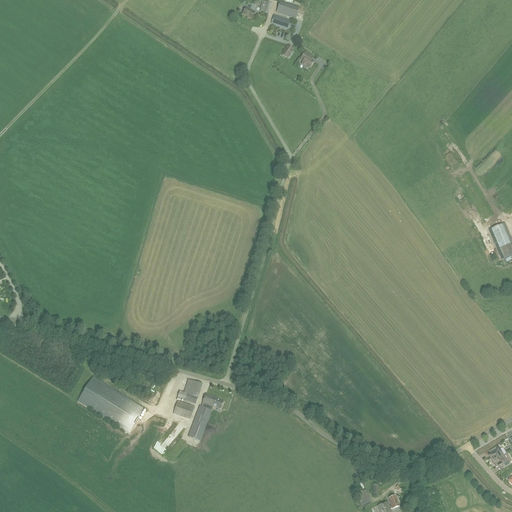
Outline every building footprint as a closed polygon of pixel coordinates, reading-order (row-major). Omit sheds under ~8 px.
[(268,14),(271,4),(263,1),(260,11),(268,14)] [(296,19),(299,9),(280,3),(276,13),(296,19)] [(243,15),(252,19),(255,13),(253,12),(256,6),(252,4),(249,10),(246,8),(243,15)] [(288,30),(291,21),(274,15),(271,25),(288,30)] [(287,45),(281,55),(288,59),(294,49),(287,45)] [(308,67),(310,68),(314,62),(311,60),(313,57),(305,52),(300,60),(303,61),(302,64),(307,68),(308,67)] [(511,255),(511,240),(504,222),(488,229),(502,260),(511,255)] [(144,410),(105,385),(93,377),(78,401),(129,434),(144,410)] [(177,398),(196,405),(203,385),(188,380),(184,393),(179,392),(177,398)] [(206,394),(201,407),(212,411),(214,406),(221,409),(224,402),(217,399),(218,398),(206,394)] [(190,420),(194,407),(178,401),(174,414),(190,420)] [(200,442),(212,411),(201,407),(200,406),(188,437),(200,442)] [(490,459),(492,463),(504,456),(499,446),(492,450),(494,453),(494,454),(489,456),(491,459),(490,459)] [(510,465),(504,456),(492,463),(494,466),(495,466),(496,468),(501,465),(502,466),(504,469),(510,465)] [(378,485),(373,485),(373,486),(370,486),(371,493),(373,493),(373,496),(378,496),(378,485)] [(371,503),(366,491),(356,494),(361,507),(371,503)] [(389,498),(391,506),(389,507),(387,502),(377,506),(379,511),(391,511),(390,510),(399,507),(395,496),(389,498)]
